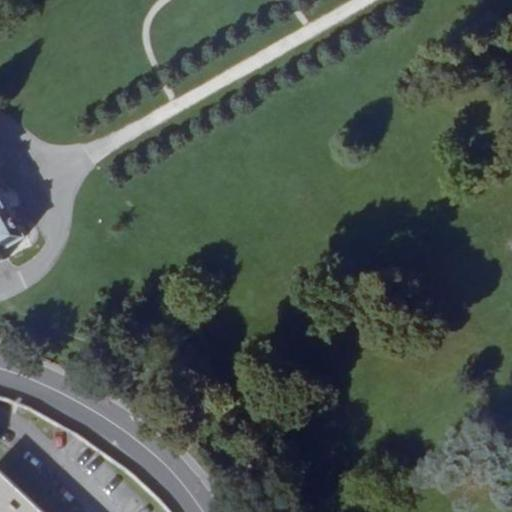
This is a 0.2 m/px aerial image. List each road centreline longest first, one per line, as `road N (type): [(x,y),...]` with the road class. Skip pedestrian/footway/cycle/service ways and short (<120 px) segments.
road 1 (track): [(65,178),(379,0)]
road 2 (secondary): [(200,511),(142,443),(83,405),(0,372)]
road 3 (residential): [(104,511),(0,416)]
